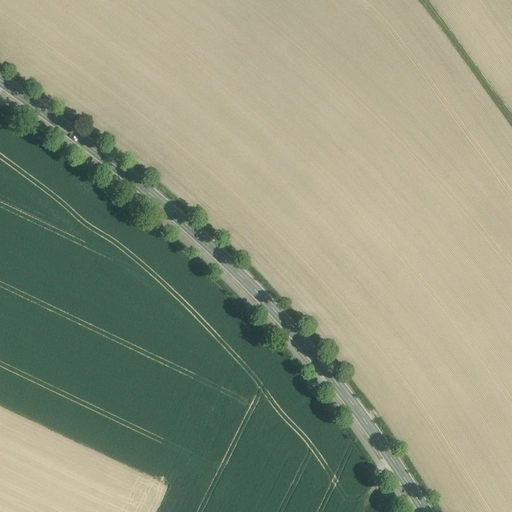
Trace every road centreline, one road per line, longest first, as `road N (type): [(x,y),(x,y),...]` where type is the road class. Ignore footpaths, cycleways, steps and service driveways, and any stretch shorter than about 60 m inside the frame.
road 1 (secondary): [(424,511),(354,407),(250,285),(129,176),(0,79)]
road 2 (track): [(423,0),(511,121)]
